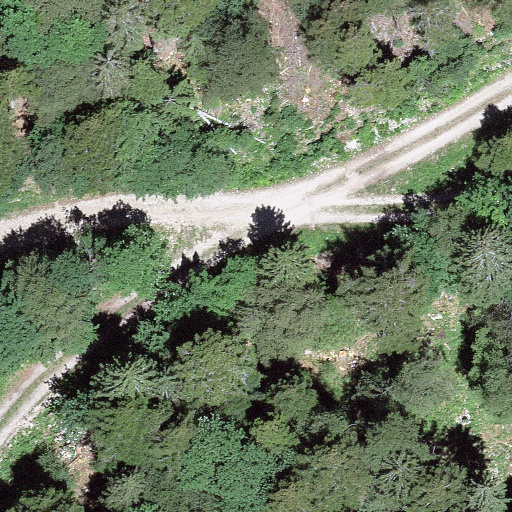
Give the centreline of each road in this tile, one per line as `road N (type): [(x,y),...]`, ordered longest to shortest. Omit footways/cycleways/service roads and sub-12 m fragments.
road 1 (track): [(0,422),(98,329),(191,261),(286,209)]
road 2 (track): [(286,209),(96,218),(0,245)]
road 3 (track): [(286,209),(511,90)]
road 4 (track): [(511,195),(431,207),(286,209)]
